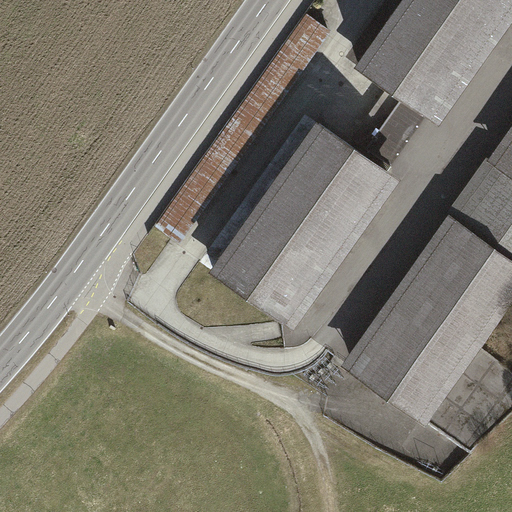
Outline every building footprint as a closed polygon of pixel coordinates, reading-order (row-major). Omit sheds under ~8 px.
[(511,0),(403,0),(357,64),(388,87),(428,116),(439,124),(511,23),(511,0)] [(307,16),(155,231),(183,251),(336,36),(307,16)] [(390,169),(428,116),(388,87),(350,140),(390,169)] [(319,118),(211,267),(294,327),(403,178),(390,169),(350,140),(319,118)] [(511,136),(454,217),(511,258),(511,136)] [(511,258),(454,217),(349,364),(430,422),(511,307),(511,258)]
